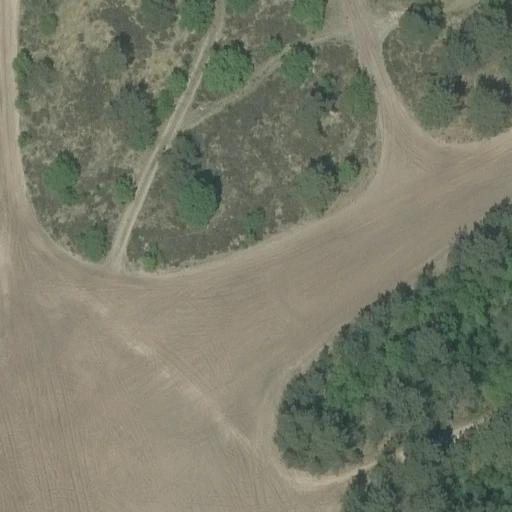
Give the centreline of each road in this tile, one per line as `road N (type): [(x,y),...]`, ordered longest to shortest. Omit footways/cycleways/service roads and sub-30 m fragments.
road 1 (track): [(424,0),(165,140),(32,448)]
road 2 (track): [(511,151),(340,249),(0,468)]
road 3 (track): [(356,31),(424,201)]
